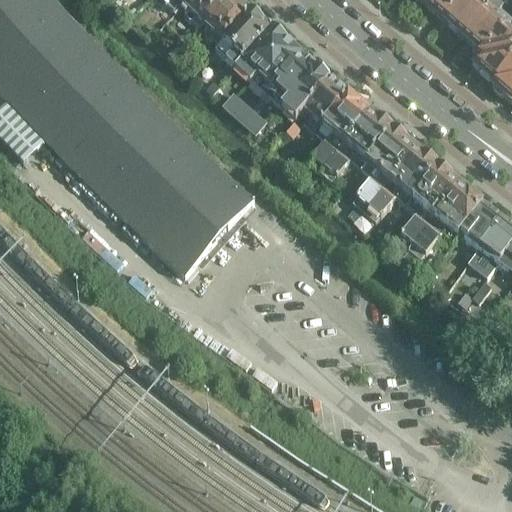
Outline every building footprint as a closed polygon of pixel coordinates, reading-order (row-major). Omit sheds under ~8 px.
[(0,0),(0,98),(3,102),(40,139),(186,284),(255,208),(57,0),(0,0)] [(165,0),(170,5),(173,5),(181,12),(183,10),(183,9),(190,0),(165,0)] [(183,10),(188,14),(185,16),(185,20),(190,25),(193,24),(201,32),(204,28),(203,28),(228,0),(190,0),(183,9),(183,10)] [(204,28),(207,32),(204,35),(205,40),(209,44),(214,44),(220,50),(223,46),(250,16),(242,9),(241,5),(236,0),(228,0),(203,28),(204,28)] [(431,0),(425,8),(444,24),(464,0),(431,0)] [(464,0),(444,24),(463,41),(497,0),(464,0)] [(504,0),(497,0),(463,41),(479,55),(483,59),(509,28),(511,26),(501,18),(504,13),(511,6),(504,0)] [(223,46),(220,50),(215,54),(226,64),(236,73),(242,66),(271,34),(263,26),(263,22),(256,16),(252,16),(251,15),(250,16),(223,46)] [(483,59),(479,55),(475,60),(479,64),(475,70),(495,87),(511,66),(511,31),(509,28),(483,59)] [(162,40),(153,31),(147,38),(156,46),(162,40)] [(189,34),(180,44),(185,49),(195,39),(189,34)] [(272,34),(271,34),(242,66),(236,73),(266,100),(272,93),(297,65),(301,61),(284,45),(285,42),(283,39),(281,36),(277,35),(274,35),(272,34)] [(207,51),(197,61),(203,66),(212,57),(207,51)] [(310,77),(297,65),(272,93),(266,100),(296,126),(304,117),(309,120),(335,89),(335,85),(329,80),(325,81),(314,72),(310,77)] [(495,87),(493,90),(495,92),(495,95),(500,100),(504,99),(511,106),(511,66),(495,87)] [(214,84),(206,93),(212,98),(220,90),(214,84)] [(335,89),(309,120),(313,124),(306,131),(312,136),(321,143),(327,135),(353,105),(349,102),(350,98),(345,94),(341,95),(335,90),(335,89)] [(266,129),(234,101),(223,111),(257,141),(266,129)] [(40,139),(3,102),(0,104),(0,139),(19,160),(40,139)] [(353,105),(327,135),(321,143),(331,152),(318,168),(319,169),(315,174),(326,183),(330,178),(344,161),(350,154),(375,123),(364,114),(364,109),(358,104),(353,105)] [(375,123),(350,154),(344,161),(330,178),(326,183),(336,192),(340,187),(342,188),(356,171),(366,179),(372,171),(396,141),(394,139),(394,133),(388,128),(383,129),(375,123)] [(299,132),(292,127),(286,134),(292,140),(298,134),(299,132)] [(396,141),(372,171),(366,179),(374,186),(356,210),(358,212),(350,222),(361,231),(365,227),(365,226),(394,190),(419,159),(409,151),(409,145),(403,140),(397,141),(396,141)] [(426,165),(419,159),(394,190),(365,226),(365,227),(372,233),(377,228),(380,230),(384,225),(385,226),(400,207),(411,216),(417,208),(441,177),(438,175),(438,169),(432,164),(426,165)] [(446,176),(441,177),(417,208),(411,216),(420,223),(404,243),(408,246),(404,251),(413,259),(418,254),(440,226),(464,196),(452,186),(452,181),(446,176)] [(464,196),(440,226),(418,254),(413,259),(406,269),(414,276),(426,261),(430,263),(446,244),(455,252),(463,242),(486,214),(485,208),(479,204),(474,204),(464,196)] [(486,214),(463,242),(482,257),(505,228),(505,223),(499,218),(493,219),(486,214)] [(505,228),(482,257),(500,271),(511,255),(511,233),(506,229),(505,228)] [(511,255),(500,271),(511,280),(511,255)] [(429,276),(423,284),(430,289),(436,281),(429,276)] [(487,289),(473,308),(482,315),(496,296),(487,289)] [(465,299),(457,309),(466,316),(474,305),(465,299)]
